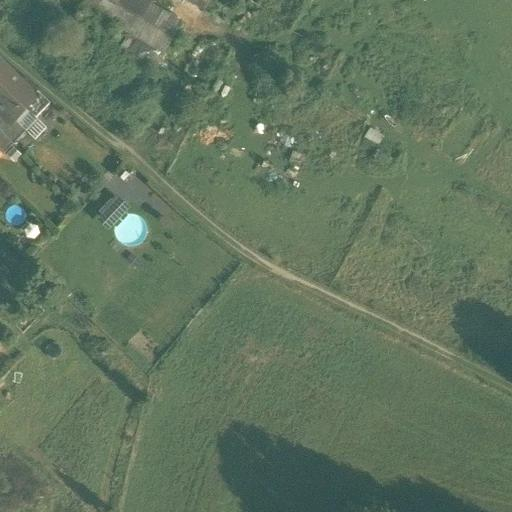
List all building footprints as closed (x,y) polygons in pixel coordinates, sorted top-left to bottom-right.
[(102,0),(72,0),(81,5),(94,13),(102,0)] [(181,26),(136,0),(102,0),(94,13),(94,14),(164,55),(181,26)] [(177,0),(192,9),(197,0),(177,0)] [(124,36),(115,56),(139,67),(148,47),(124,36)] [(0,114),(10,124),(13,121),(25,109),(35,119),(49,104),(36,92),(33,96),(0,63),(0,114)] [(0,114),(0,133),(12,145),(25,132),(13,121),(10,124),(0,114)] [(0,152),(3,155),(12,145),(0,133),(0,152)]
